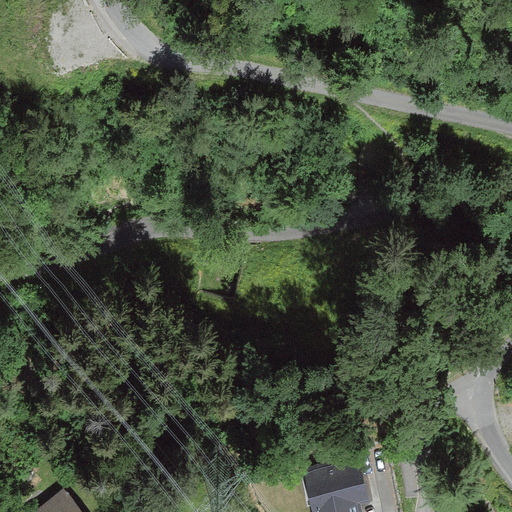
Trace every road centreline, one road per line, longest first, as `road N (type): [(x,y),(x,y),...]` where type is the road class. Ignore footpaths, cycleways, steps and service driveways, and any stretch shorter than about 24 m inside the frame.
road 1 (residential): [(110,0),(146,43),(177,58),(511,126)]
road 2 (track): [(0,263),(95,248),(160,227),(278,236),(384,208)]
road 3 (residential): [(467,386),(429,405),(418,424),(422,511)]
